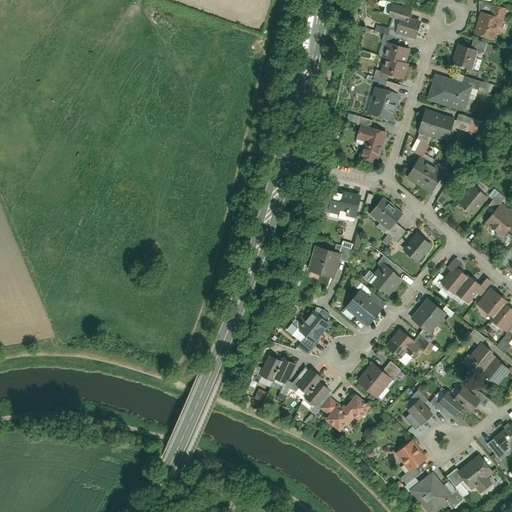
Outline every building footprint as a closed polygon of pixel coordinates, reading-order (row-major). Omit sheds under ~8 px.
[(400,17),(409,19),(412,9),(392,3),(389,13),(400,17)] [(480,12),(474,35),(494,41),(499,23),(502,24),(507,9),(493,5),(490,15),(480,12)] [(396,31),(415,37),(420,23),(409,19),(400,17),(396,31)] [(382,76),(401,82),(406,65),(399,63),(403,49),(385,44),(381,58),(387,60),(382,76)] [(474,48),(459,44),(453,65),(468,69),(474,48)] [(472,85),(434,74),(427,100),(464,110),(472,85)] [(396,92),(375,87),(368,115),(389,120),(396,92)] [(449,139),(454,118),(424,111),(419,132),(449,139)] [(345,119),(353,122),(355,116),(347,113),(345,119)] [(377,164),(385,131),(370,127),(369,132),(356,129),(354,138),(364,141),(359,160),(377,164)] [(423,156),(429,138),(416,134),(410,152),(423,156)] [(416,186),(430,166),(418,158),(405,178),(416,186)] [(428,193),(441,173),(430,166),(416,186),(428,193)] [(359,193),(327,187),(323,208),(354,215),(359,193)] [(488,199),(472,187),(458,204),(474,216),(488,199)] [(388,228),(399,214),(379,198),(368,211),(388,228)] [(484,222),(502,237),(511,225),(511,224),(494,210),(484,222)] [(418,261),(432,244),(418,232),(404,248),(418,261)] [(350,247),(356,250),(362,236),(356,234),(350,247)] [(385,244),(390,238),(386,235),(381,241),(385,244)] [(316,245),(309,273),(328,278),(335,250),(316,245)] [(386,296),(401,277),(388,265),(372,284),(386,296)] [(451,293),(466,275),(454,265),(439,283),(451,293)] [(463,303),(478,284),(466,275),(451,293),(463,303)] [(504,332),(511,321),(511,311),(503,304),(506,301),(492,289),(478,307),(492,318),(490,320),(504,332)] [(345,306),(364,322),(377,307),(359,291),(345,306)] [(446,311),(430,299),(412,321),(428,333),(446,311)] [(330,326),(314,312),(300,328),(316,342),(330,326)] [(413,340),(401,330),(386,347),(398,357),(404,350),(411,356),(416,349),(410,344),(413,340)] [(495,357),(481,345),(465,365),(480,377),(495,357)] [(288,383),(296,364),(283,358),(281,363),(268,357),(260,375),(273,381),(274,377),(288,383)] [(510,368),(495,357),(480,377),(494,388),(510,368)] [(390,376),(376,364),(361,383),(375,394),(390,376)] [(312,408),(331,387),(311,369),(296,386),(306,395),(302,400),(312,408)] [(437,403),(454,418),(464,407),(470,412),(480,401),(463,387),(456,396),(448,389),(437,403)] [(370,406),(355,394),(344,407),(332,396),(320,409),(327,416),(324,420),(337,432),(349,418),(355,424),(370,406)] [(432,416),(418,401),(407,412),(420,427),(432,416)] [(511,423),(510,421),(487,441),(498,454),(508,445),(511,449),(511,423)] [(411,441),(394,455),(409,473),(425,459),(411,441)] [(495,471),(480,454),(460,472),(457,468),(448,475),(464,494),(475,484),(481,492),(493,481),(489,476),(495,471)] [(433,470),(408,491),(425,511),(435,511),(455,496),(433,470)]
